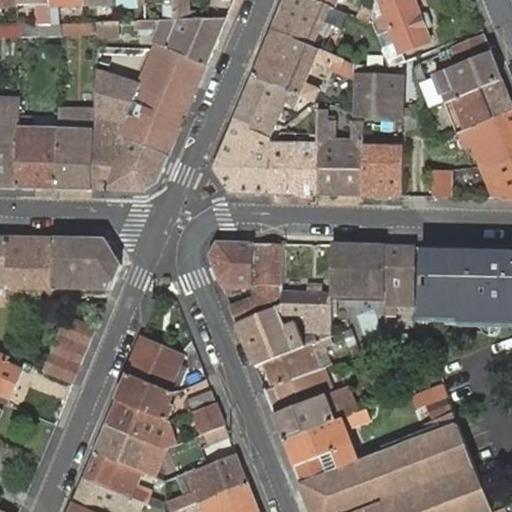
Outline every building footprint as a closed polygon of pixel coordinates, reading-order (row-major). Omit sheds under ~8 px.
[(51,0),(18,0),(19,2),(39,1),(39,25),(53,25),(51,0)] [(83,0),(51,0),(53,25),(60,25),(60,5),(58,5),(57,0),(77,0),(78,4),(84,3),(83,0)] [(174,0),(166,0),(167,4),(168,4),(168,9),(175,9),(174,0)] [(174,0),(175,9),(175,20),(186,20),(185,0),(174,0)] [(286,0),(274,30),(336,56),(340,45),(331,41),(324,38),(322,43),(316,41),(328,13),(334,15),(336,9),(335,8),(316,0),(286,0)] [(316,0),(335,8),(338,0),(316,0)] [(380,40),(391,67),(406,61),(403,52),(412,48),(432,41),(427,28),(432,26),(433,23),(429,13),(426,11),(421,13),(415,0),(376,0),(376,11),(375,25),(380,40)] [(361,19),(375,25),(376,11),(366,7),(361,19)] [(175,9),(168,9),(157,9),(157,20),(175,20),(175,9)] [(331,41),(343,11),(336,9),(334,15),(328,13),(316,41),(322,43),(324,38),(331,41)] [(175,20),(157,20),(146,21),(140,21),(140,30),(158,30),(152,42),(158,44),(207,65),(227,18),(209,19),(186,20),(175,20)] [(118,22),(98,23),(99,32),(99,38),(119,37),(118,22)] [(98,23),(64,25),(64,34),(99,32),(98,23)] [(23,25),(0,26),(0,36),(23,36),(23,25)] [(39,25),(23,25),(23,36),(64,36),(64,34),(64,25),(60,25),(53,25),(39,25)] [(316,62),(330,68),(333,61),(343,66),(345,60),(336,56),(274,30),(254,76),(302,96),(316,102),(322,89),(307,83),(316,62)] [(446,72),(493,53),(486,36),(442,54),(444,60),(442,61),(446,72)] [(376,49),(376,66),(391,67),(380,40),(375,40),(375,49),(376,49)] [(207,65),(158,44),(155,49),(141,85),(98,72),(96,113),(93,191),(109,191),(144,192),(158,183),(169,156),(207,65)] [(403,52),(406,61),(416,57),(412,48),(403,52)] [(447,103),(503,80),(493,53),(446,72),(454,91),(444,95),(447,103)] [(356,80),(356,75),(356,65),(345,60),(343,66),(333,61),(330,68),(356,80)] [(415,69),(418,83),(426,80),(420,63),(415,69)] [(358,75),(367,76),(367,66),(356,65),(356,75),(358,75)] [(436,76),(444,95),(454,91),(446,72),(436,76)] [(365,118),(397,119),(398,110),(398,76),(367,76),(358,75),(357,118),(365,118)] [(302,96),(254,76),(234,123),(270,139),(272,137),(278,124),(272,121),(281,100),(286,102),(298,106),(299,102),(302,96)] [(469,129),(511,111),(511,101),(503,80),(447,103),(446,103),(449,111),(454,109),(461,125),(456,127),(458,133),(469,129)] [(0,108),(14,109),(14,100),(0,99),(0,108)] [(0,188),(19,189),(21,129),(21,119),(22,101),(14,100),(14,109),(0,108),(0,188)] [(272,121),(278,124),(286,102),(281,100),(272,121)] [(59,190),(93,191),(96,113),(88,113),(88,122),(71,121),(71,109),(61,109),(60,129),(60,139),(59,190)] [(397,119),(406,119),(413,117),(411,109),(398,110),(397,119)] [(449,111),(456,127),(461,125),(454,109),(449,111)] [(484,171),(511,159),(511,111),(469,129),(478,150),(475,151),(484,171)] [(318,195),(363,196),(365,152),(365,143),(365,123),(353,123),(352,140),(335,140),(336,117),(325,117),(325,112),(320,112),(320,135),(319,144),(318,195)] [(406,119),(405,129),(426,123),(422,113),(413,117),(406,119)] [(21,129),(32,129),(33,119),(21,119),(21,129)] [(270,139),(234,123),(215,169),(231,193),(272,194),(272,144),(270,139)] [(19,189),(59,190),(60,139),(32,138),(32,129),(21,129),(19,189)] [(32,138),(60,139),(60,129),(32,129),(32,138)] [(363,196),(403,197),(405,152),(398,152),(397,159),(391,159),(392,151),(392,144),(368,143),(367,152),(365,152),(363,196)] [(272,194),(318,195),(319,144),(312,144),(312,151),(286,150),(286,144),(272,144),(272,194)] [(511,159),(484,171),(494,194),(498,194),(507,195),(507,199),(511,198),(511,159)] [(449,197),(449,170),(441,170),(434,170),(434,197),(449,197)] [(0,288),(8,289),(9,237),(0,237),(0,288)] [(9,237),(8,289),(8,297),(15,297),(55,299),(55,290),(56,239),(9,237)] [(107,240),(56,239),(55,290),(63,290),(63,281),(107,282),(106,291),(113,291),(123,266),(107,240)] [(254,286),(254,284),(255,243),(218,242),(211,256),(223,286),(232,286),(254,286)] [(232,308),(238,323),(283,306),(285,294),(285,287),(283,286),(283,244),(255,243),(254,284),(260,285),(260,296),(232,308)] [(386,286),(388,247),(333,245),(333,285),(333,295),(333,301),(360,302),(360,295),(386,296),(386,286)] [(413,307),(416,247),(388,247),(386,286),(386,296),(386,302),(386,306),(386,316),(396,316),(396,306),(413,307)] [(422,287),(420,324),(463,325),(463,327),(487,328),(505,329),(511,329),(511,255),(508,255),(505,249),(494,249),(440,248),(436,254),(423,254),(422,277),(430,277),(429,287),(422,287)] [(430,277),(422,277),(422,287),(429,287),(430,277)] [(63,281),(63,290),(106,291),(107,282),(63,281)] [(223,286),(228,299),(233,297),(232,293),(232,286),(223,286)] [(285,305),(283,306),(283,314),(310,315),(310,327),(297,327),(307,348),(313,345),(323,341),(323,327),(333,328),(333,315),(333,301),(333,295),(285,294),(285,305)] [(283,306),(238,323),(256,367),(265,363),(307,348),(297,327),(295,322),(286,325),(283,318),(283,314),(283,306)] [(61,336),(89,348),(96,329),(69,318),(61,336)] [(353,329),(346,332),(354,358),(361,355),(353,329)] [(53,354),(81,366),(89,348),(61,336),(53,354)] [(184,356),(143,339),(129,375),(169,392),(184,356)] [(185,351),(198,353),(194,342),(185,351)] [(307,348),(265,363),(275,388),(321,371),(330,368),(333,366),(330,360),(320,364),(313,345),(307,348)] [(22,371),(25,365),(0,353),(0,402),(8,406),(23,371),(22,371)] [(46,372),(73,384),(81,366),(53,354),(46,372)] [(406,378),(402,367),(371,379),(376,390),(406,378)] [(333,374),(330,368),(321,371),(324,378),(333,374)] [(265,391),(275,415),(325,396),(331,394),(324,378),(321,371),(275,388),(265,391)] [(129,375),(118,400),(169,422),(174,409),(170,407),(175,394),(169,392),(129,375)] [(347,409),(341,390),(331,394),(325,396),(332,415),(347,409)] [(218,403),(213,391),(188,401),(190,406),(177,411),(180,419),(195,413),(218,403)] [(275,415),(285,441),(342,420),(351,416),(347,409),(332,415),(325,396),(275,415)] [(427,426),(430,434),(457,424),(453,414),(452,415),(446,399),(427,407),(433,421),(427,426)] [(108,425),(163,449),(167,450),(170,443),(163,440),(170,423),(169,422),(118,400),(108,425)] [(198,438),(227,426),(218,403),(195,413),(201,429),(195,431),(198,438)] [(351,416),(342,420),(345,427),(359,422),(360,425),(371,421),(367,410),(351,416)] [(296,467),(302,483),(329,473),(325,464),(322,458),(335,453),(337,460),(341,469),(358,462),(352,447),(347,449),(340,433),(346,430),(345,427),(342,420),(285,441),(296,467)] [(493,511),(494,511),(458,424),(457,424),(430,434),(358,462),(341,469),(329,473),(302,483),(313,511),(493,511)] [(143,473),(158,479),(160,473),(154,470),(163,449),(108,425),(96,452),(143,473)] [(347,449),(352,447),(346,430),(340,433),(347,449)] [(188,474),(238,454),(233,442),(230,444),(230,443),(183,463),(188,474)] [(131,497),(133,498),(136,491),(143,473),(96,452),(86,478),(131,497)] [(249,483),(238,454),(188,474),(196,495),(172,504),(173,507),(170,508),(171,511),(176,511),(183,510),(249,483)] [(325,464),(329,473),(341,469),(337,460),(325,464)] [(167,483),(180,477),(176,466),(160,473),(158,479),(167,483)] [(95,511),(125,511),(131,497),(86,478),(75,503),(95,511)] [(260,511),(249,483),(183,510),(183,511),(260,511)] [(133,498),(167,511),(167,504),(136,491),(133,498)] [(95,511),(75,503),(71,511),(95,511)]
